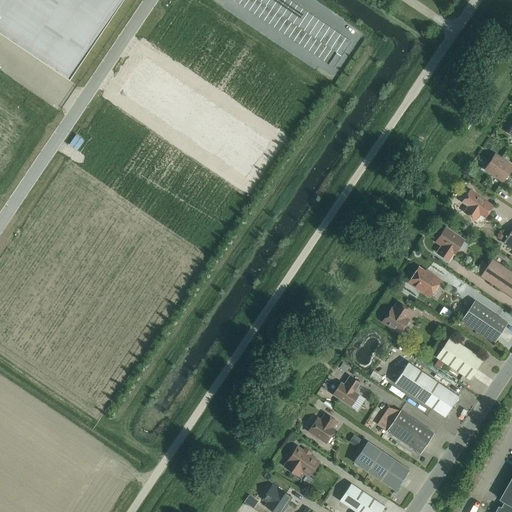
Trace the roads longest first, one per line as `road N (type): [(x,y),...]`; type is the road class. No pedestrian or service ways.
road 1 (unclassified): [(129,511),(476,0)]
road 2 (unclassified): [(0,221),(150,0)]
road 3 (unclassified): [(414,511),(511,367)]
